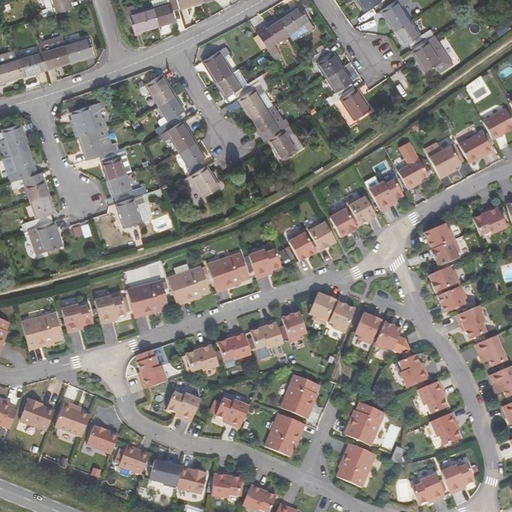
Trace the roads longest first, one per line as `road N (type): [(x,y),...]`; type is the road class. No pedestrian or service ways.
road 1 (track): [(511,40),(345,161),(234,223),(0,292)]
road 2 (residential): [(106,353),(356,273),(387,247)]
road 3 (residential): [(486,505),(492,457),(469,392),(444,348),(424,332),(387,247)]
road 4 (residential): [(106,353),(137,423),(184,447),(239,451),(302,481)]
road 5 (residential): [(387,247),(414,218),(511,171)]
